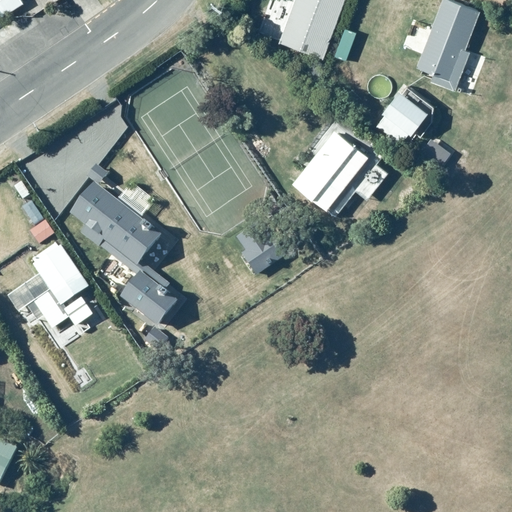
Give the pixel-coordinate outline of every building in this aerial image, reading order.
[(0,0),(0,22),(30,3),(28,0),(0,0)] [(350,0),(300,0),(285,42),(328,58),(350,0)] [(490,16),(447,1),(423,68),(437,73),(434,82),(463,92),(471,69),(490,16)] [(440,114),(411,93),(394,115),(424,136),(440,114)] [(303,184),(338,211),(361,182),(378,196),(397,170),(357,138),(333,120),(309,150),(321,160),(303,184)] [(157,178),(166,192),(216,269),(240,253),(222,225),(250,206),(210,144),(157,178)] [(97,288),(64,242),(36,261),(43,270),(29,280),(8,294),(27,321),(36,314),(42,322),(49,317),(58,330),(75,317),(86,333),(105,319),(87,294),(97,288)] [(0,476),(11,459),(0,451),(0,476)]
